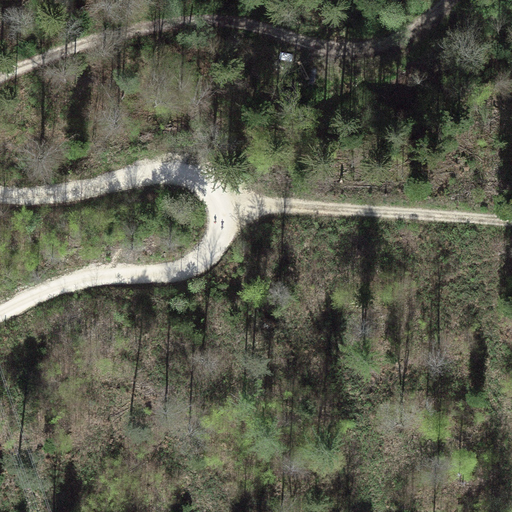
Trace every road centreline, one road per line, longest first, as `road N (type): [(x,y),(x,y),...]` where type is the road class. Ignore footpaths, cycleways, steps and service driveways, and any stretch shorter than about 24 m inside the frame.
road 1 (track): [(0,196),(66,195),(175,172),(208,186),(222,215),(206,254),(172,274),(82,280),(0,316)]
road 2 (track): [(0,83),(146,31),(204,24),(339,49),(446,0)]
road 3 (track): [(222,215),(297,205),(511,221)]
